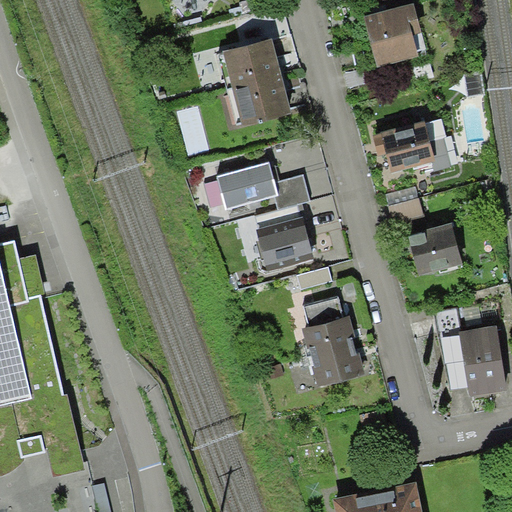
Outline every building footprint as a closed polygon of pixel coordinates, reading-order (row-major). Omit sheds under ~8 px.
[(367,18),(381,72),(427,59),(413,5),(367,18)] [(272,39),(223,52),(234,92),(283,79),(272,39)] [(483,70),(466,73),(469,94),(486,91),(483,70)] [(234,92),(244,127),(292,114),(283,79),(234,92)] [(443,116),(388,128),(396,165),(435,156),(437,166),(454,163),(443,116)] [(270,162),(216,177),(217,180),(223,204),(225,209),(275,196),(279,194),(275,181),(270,162)] [(303,174),(275,181),(279,194),(275,196),(278,210),(310,201),(303,174)] [(223,204),(217,180),(205,184),(211,207),(223,204)] [(416,186),(386,194),(389,206),(419,198),(416,186)] [(480,197),(465,200),(468,215),(483,212),(480,197)] [(419,198),(389,206),(393,223),(424,215),(419,198)] [(303,217),(256,230),(267,271),(315,258),(303,217)] [(456,217),(408,228),(419,271),(466,260),(456,217)] [(46,451),(53,477),(69,473),(86,469),(67,393),(63,393),(63,390),(41,298),(41,294),(45,293),(35,254),(19,258),(15,239),(0,242),(0,475),(2,475),(10,471),(17,466),(22,462),(25,456),(46,451)] [(329,266),(298,274),(302,290),(333,281),(329,266)] [(304,322),(311,351),(360,339),(352,308),(344,310),(340,294),(306,303),(311,320),(304,322)] [(457,304),(435,308),(449,388),(471,384),(472,393),(511,385),(511,382),(501,320),(461,327),(457,304)] [(311,351),(319,380),(367,368),(360,339),(311,351)] [(283,361),(264,364),(266,378),(285,374),(283,361)] [(385,407),(360,412),(363,426),(387,421),(385,407)] [(426,511),(421,480),(339,495),(341,511),(426,511)] [(105,483),(93,486),(98,511),(111,511),(111,507),(105,483)]
